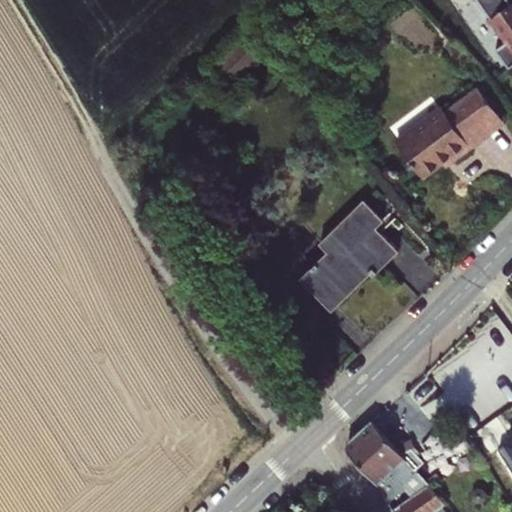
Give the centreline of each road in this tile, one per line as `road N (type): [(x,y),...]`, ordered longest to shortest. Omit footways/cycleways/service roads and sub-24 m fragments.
road 1 (track): [(8,0),(161,246),(301,447)]
road 2 (secondary): [(511,242),(312,436)]
